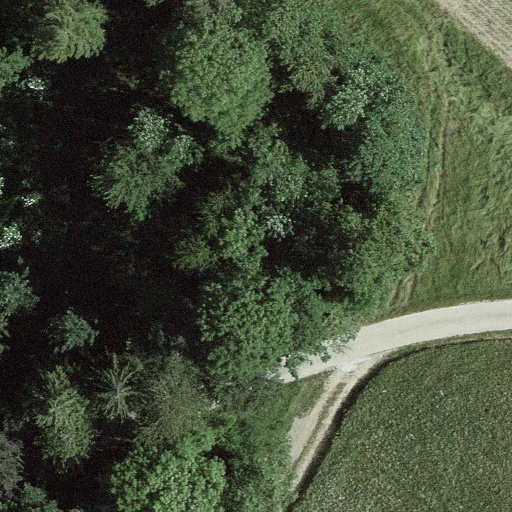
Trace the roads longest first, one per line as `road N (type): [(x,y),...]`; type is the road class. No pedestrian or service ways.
road 1 (unclassified): [(511,314),(331,353),(0,474)]
road 2 (track): [(369,342),(268,511)]
